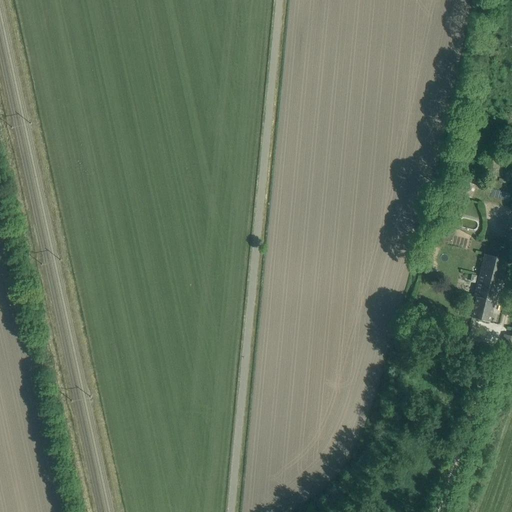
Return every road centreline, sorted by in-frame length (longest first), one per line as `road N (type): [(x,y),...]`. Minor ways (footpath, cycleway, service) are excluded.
road 1 (unclassified): [(279,0),(230,511)]
road 2 (track): [(440,511),(493,352)]
